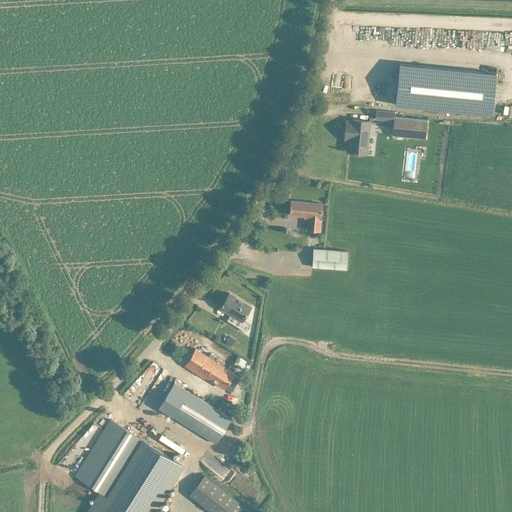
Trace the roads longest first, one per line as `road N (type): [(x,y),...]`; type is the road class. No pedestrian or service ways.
road 1 (unclassified): [(97,403),(188,304),(283,165),(335,0)]
road 2 (unknown): [(324,51),(501,66)]
road 3 (track): [(42,511),(47,455),(97,403)]
